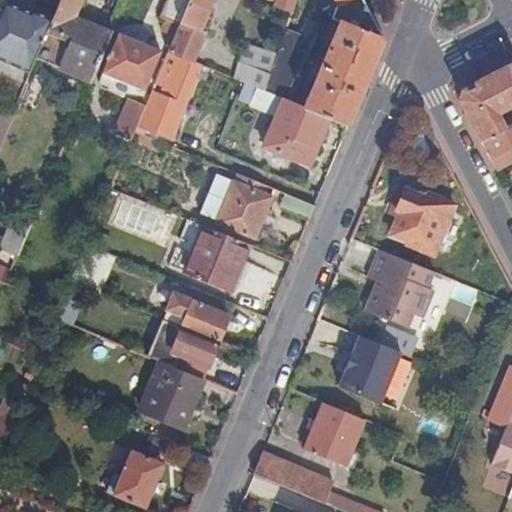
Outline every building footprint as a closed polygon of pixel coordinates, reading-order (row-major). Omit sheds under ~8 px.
[(83,0),(62,0),(54,20),(37,60),(91,83),(112,32),(76,18),(83,0)] [(190,0),(167,0),(160,17),(181,25),(190,0)] [(190,0),(181,25),(169,52),(182,58),(194,62),(207,33),(203,31),(216,0),(190,0)] [(277,0),(275,5),(293,11),(296,0),(277,0)] [(384,40),(362,0),(335,0),(338,4),(332,18),(341,22),(304,108),(330,119),(349,126),(384,40)] [(37,60),(54,20),(33,11),(29,19),(21,15),(23,11),(8,5),(0,23),(0,59),(32,73),(37,60)] [(286,30),(271,75),(265,92),(281,99),(300,46),(293,43),(296,33),(286,30)] [(152,91),(159,78),(152,75),(161,52),(120,34),(104,74),(143,92),(138,104),(146,108),(152,91)] [(194,62),(182,58),(166,97),(152,91),(146,108),(138,127),(173,141),(202,66),(194,62)] [(462,106),(481,142),(505,129),(501,122),(497,114),(511,105),(511,66),(487,79),(469,88),(462,106)] [(242,69),(237,81),(242,82),(254,87),(259,75),(242,69)] [(146,108),(138,104),(129,100),(114,136),(131,144),(132,141),(136,133),(138,127),(146,108)] [(304,108),(284,100),(264,147),(290,159),(295,146),(315,153),(330,119),(304,108)] [(0,150),(16,111),(6,107),(0,119),(0,150)] [(511,115),(501,122),(505,129),(511,125),(511,115)] [(481,142),(497,172),(511,163),(511,154),(509,150),(511,148),(511,125),(505,129),(481,142)] [(136,133),(132,141),(151,149),(155,141),(136,133)] [(310,166),(315,153),(295,146),(290,159),(310,166)] [(271,189),(238,175),(235,182),(217,175),(201,215),(217,221),(216,224),(256,240),(273,197),(269,195),(271,189)] [(455,205),(428,194),(426,198),(407,190),(396,217),(399,218),(392,236),(408,243),(408,244),(434,255),(455,205)] [(310,221),(316,206),(286,195),(280,209),(310,221)] [(0,247),(0,248),(19,256),(31,227),(12,219),(0,247)] [(249,245),(205,226),(187,273),(230,291),(249,245)] [(94,233),(88,246),(105,253),(111,240),(94,233)] [(88,246),(73,282),(104,295),(119,258),(105,253),(88,246)] [(429,289),(435,273),(379,250),(368,279),(376,282),(380,283),(377,293),(373,291),(365,311),(405,328),(411,314),(424,319),(436,291),(429,289)] [(495,270),(483,276),(491,294),(504,288),(495,270)] [(165,320),(166,321),(219,342),(229,317),(175,295),(165,320)] [(155,339),(148,357),(159,362),(203,380),(219,342),(166,321),(158,340),(155,339)] [(361,336),(354,354),(358,356),(366,338),(361,336)] [(380,404),(401,352),(366,338),(358,356),(354,354),(353,353),(352,354),(353,355),(347,368),(346,368),(346,369),(347,370),(339,387),(380,404)] [(203,380),(159,362),(150,383),(155,385),(143,415),(182,431),(203,380)] [(10,411),(18,414),(25,396),(10,390),(0,413),(0,416),(7,419),(10,411)] [(347,467),(366,421),(324,404),(305,450),(347,467)] [(0,456),(18,414),(10,411),(7,419),(0,416),(0,456)] [(511,412),(491,465),(511,473),(511,412)] [(137,429),(143,431),(145,425),(140,423),(137,429)] [(175,462),(205,474),(211,459),(181,447),(175,462)] [(163,465),(132,453),(123,477),(115,475),(108,493),(146,509),(163,465)] [(295,466),(263,453),(254,473),(286,487),(295,466)] [(316,475),(295,466),(286,487),(308,496),(316,475)] [(334,483),(316,475),(308,496),(326,503),(330,494),(334,483)] [(375,511),(330,494),(326,503),(347,511),(375,511)]
